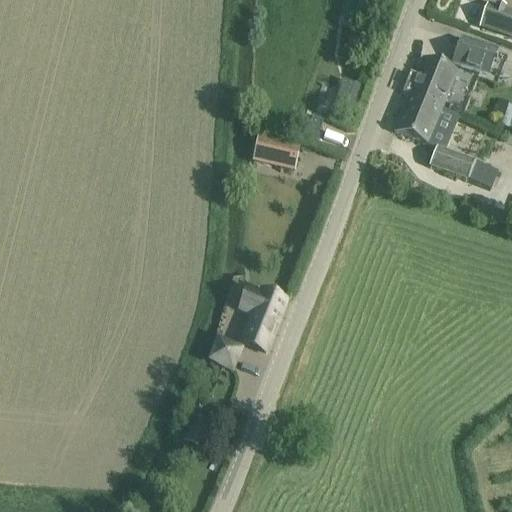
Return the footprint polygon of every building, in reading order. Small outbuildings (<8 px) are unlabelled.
[(350,0),(346,14),(361,20),(366,9),(368,0),(350,0)] [(511,13),(487,5),(478,29),(511,41),(511,13)] [(452,65),(470,72),(487,78),(495,56),(461,42),(452,65)] [(414,85),(408,98),(442,111),(456,73),(423,61),(414,85)] [(460,118),(454,115),(442,111),(408,98),(394,134),(436,151),(429,170),(478,189),(491,194),(495,183),(493,182),(497,172),(486,168),(475,164),(446,153),(460,118)] [(511,107),(507,105),(506,110),(500,128),(511,131),(511,107)] [(322,124),(312,119),(304,141),(314,145),(322,124)] [(257,138),(252,165),(295,173),(300,147),(257,138)] [(251,319),(241,344),(247,347),(266,354),(286,304),(267,296),(262,294),(261,295),(260,294),(259,297),(253,294),(249,295),(242,311),(243,316),(251,319)] [(200,363),(228,374),(238,348),(210,337),(200,363)] [(183,429),(193,444),(208,434),(198,419),(183,429)]
